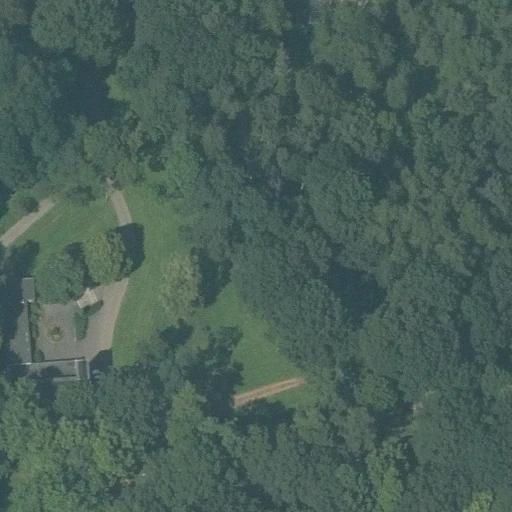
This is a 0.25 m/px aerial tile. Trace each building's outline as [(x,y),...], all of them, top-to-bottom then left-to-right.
[(281,53),(279,0),(251,0),(253,54),(281,53)] [(295,0),(298,70),(327,69),(327,66),(326,38),(326,25),(324,0),(295,0)] [(324,0),(326,25),(493,21),(492,0),(324,0)] [(326,38),(327,66),(495,61),(494,33),(326,38)] [(16,427),(79,422),(78,396),(87,396),(86,378),(76,378),(75,368),(30,371),(26,308),(34,307),(32,287),(0,288),(0,306),(2,307),(8,396),(14,396),(16,427)]
